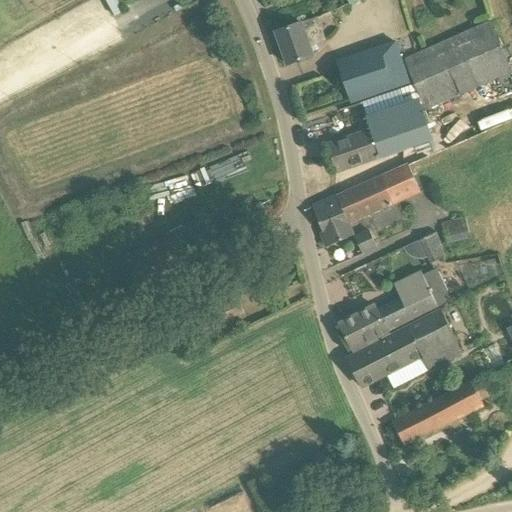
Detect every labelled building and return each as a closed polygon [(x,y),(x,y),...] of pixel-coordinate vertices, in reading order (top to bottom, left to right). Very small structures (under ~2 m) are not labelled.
[(511,71),(490,20),(403,60),(427,109),(511,71)] [(321,23),(305,29),(303,24),(276,33),(288,66),(314,57),(310,47),(327,41),(321,23)] [(396,44),(339,63),(353,104),(410,85),(396,44)] [(337,174),(417,147),(429,143),(416,101),(403,105),(400,94),(362,106),(371,132),(328,147),(337,174)] [(419,191),(410,173),(314,209),(322,229),(419,191)] [(423,198),(419,191),(322,229),(329,248),(356,238),(351,224),(423,198)] [(215,245),(201,218),(115,263),(130,289),(215,245)] [(466,218),(442,224),(448,244),(471,238),(466,218)] [(370,231),(356,238),(363,254),(377,248),(370,231)] [(435,235),(420,242),(430,263),(444,256),(435,235)] [(452,301),(437,269),(423,276),(422,274),(395,286),(403,301),(378,314),(374,307),(340,326),(353,353),(438,308),(452,301)] [(226,304),(200,314),(207,332),(222,326),(220,323),(231,319),(226,304)] [(442,312),(349,360),(363,388),(423,357),(430,371),(463,354),(442,312)] [(483,407),(472,384),(393,424),(405,447),(483,407)]
